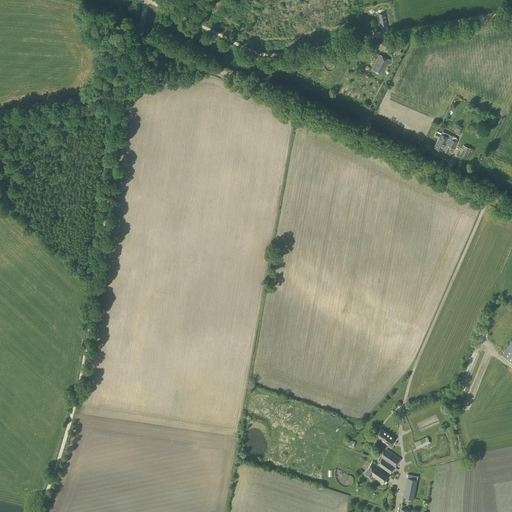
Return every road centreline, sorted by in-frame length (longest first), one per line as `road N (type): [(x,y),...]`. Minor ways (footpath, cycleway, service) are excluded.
road 1 (unclassified): [(487,195),(215,70),(155,61),(140,33),(146,0)]
road 2 (track): [(162,8),(265,55),(511,12)]
road 3 (track): [(38,511),(75,402),(95,280)]
road 4 (unclassified): [(405,396),(487,195)]
road 5 (track): [(95,280),(124,93)]
